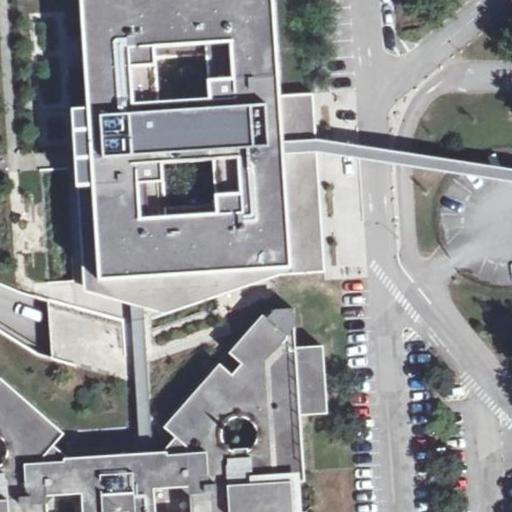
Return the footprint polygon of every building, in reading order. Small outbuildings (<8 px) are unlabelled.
[(300,181),(299,155),(318,153),(317,140),(314,95),(283,97),(275,0),(82,0),(84,35),(93,35),(95,66),(87,67),(89,108),(90,128),(83,129),(93,280),(156,280),(159,291),(159,292),(161,296),(164,299),(167,301),(173,302),(212,288),(216,285),(217,282),(218,278),(217,275),(322,268),(316,180),(300,181)] [(93,35),(84,35),(87,67),(95,66),(93,35)] [(318,153),(299,155),(300,181),(316,180),(322,268),(217,275),(218,278),(217,282),(216,285),(212,288),(173,302),(167,301),(164,299),(161,296),(159,292),(159,291),(156,280),(93,280),(83,129),(90,128),(89,108),(74,109),(85,291),(167,316),(281,276),(326,274),(318,153)] [(511,169),(317,140),(318,153),(511,183),(511,169)] [(141,454),(154,453),(146,310),(133,306),(141,454)] [(292,328),(297,332),(295,310),(272,311),(292,328)] [(292,328),(272,311),(267,318),(287,335),(292,328)] [(0,511),(262,511),(261,484),(306,482),(302,416),(329,414),(325,346),(298,348),(291,348),(285,344),(290,338),(287,335),(267,318),(265,316),(231,354),(254,375),(244,386),(221,365),(165,428),(176,438),(163,452),(154,453),(141,454),(68,458),(54,446),(64,434),(1,378),(0,379),(0,511)]
